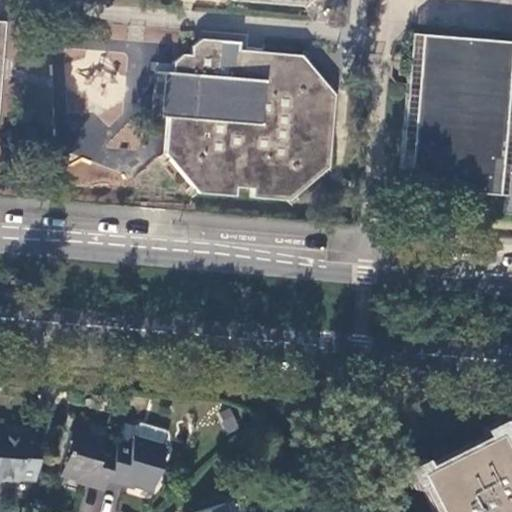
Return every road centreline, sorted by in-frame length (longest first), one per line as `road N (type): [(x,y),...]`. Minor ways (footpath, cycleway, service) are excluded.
road 1 (tertiary): [(0,313),(511,357)]
road 2 (tertiary): [(367,273),(0,243)]
road 3 (residential): [(367,273),(387,2)]
road 4 (tertiary): [(511,285),(367,273)]
road 5 (residential): [(387,2),(511,12)]
